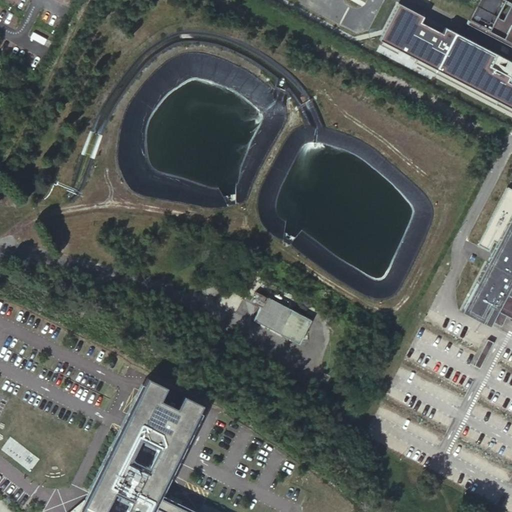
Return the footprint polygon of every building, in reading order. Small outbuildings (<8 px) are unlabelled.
[(511,47),(511,3),(506,0),(475,0),(464,22),(511,47)] [(384,41),(382,45),(511,113),(511,61),(447,27),(444,33),(422,21),(425,16),(400,3),(381,39),(384,41)] [(511,282),(511,216),(461,311),(478,320),(481,316),(511,331),(511,310),(494,301),(502,284),(509,288),(511,282)] [(511,282),(509,288),(502,284),(494,301),(511,310),(511,282)] [(311,320),(255,291),(250,302),(260,307),(254,320),(299,343),(311,320)] [(200,511),(162,494),(195,420),(205,397),(187,389),(180,402),(164,394),(170,380),(151,372),(140,393),(87,497),(79,511),(200,511)]
